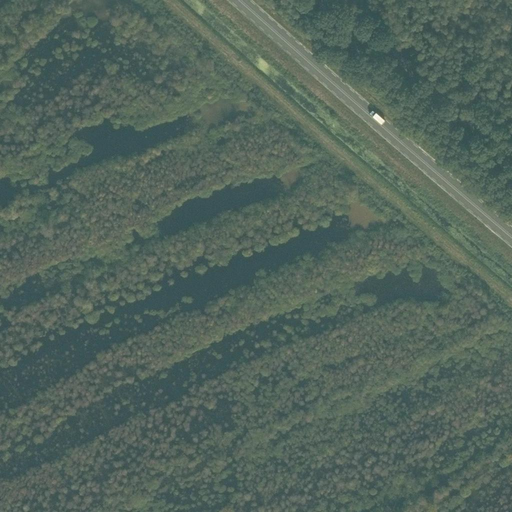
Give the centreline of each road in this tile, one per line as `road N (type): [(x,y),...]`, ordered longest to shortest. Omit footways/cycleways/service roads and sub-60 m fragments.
road 1 (track): [(511,302),(166,0)]
road 2 (primary): [(511,237),(240,0)]
road 3 (unclassified): [(511,153),(329,0)]
